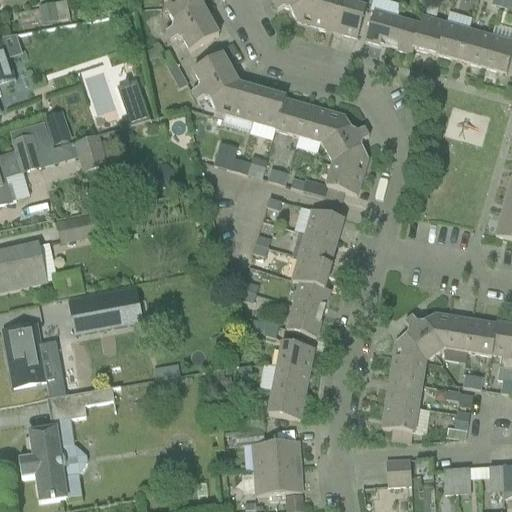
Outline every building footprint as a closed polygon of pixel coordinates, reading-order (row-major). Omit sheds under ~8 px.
[(111,0),(94,0),(103,10),(113,2),(111,0)] [(167,38),(169,42),(208,20),(207,19),(209,19),(208,18),(207,18),(202,9),(171,0),(167,14),(173,27),(172,32),(166,36),(167,38)] [(170,0),(171,0),(202,9),(204,0),(170,0)] [(278,0),(278,2),(272,6),(277,15),(283,12),(289,13),(296,25),(357,43),(366,12),(353,8),(355,0),(343,0),(342,5),(323,0),(278,0)] [(493,0),(491,9),(500,11),(503,0),(493,0)] [(503,0),(500,11),(508,14),(511,2),(506,0),(503,0)] [(39,10),(42,28),(70,22),(66,5),(39,10)] [(365,45),(389,52),(397,22),(373,15),(365,45)] [(183,44),(189,55),(219,39),(208,20),(169,42),(171,45),(177,42),(183,44)] [(389,52),(412,59),(422,22),(421,22),(420,28),(397,22),(389,52)] [(414,53),(436,60),(445,28),(422,22),(412,59),(414,53)] [(437,59),(459,65),(468,35),(445,28),(436,60),(437,60),(437,59)] [(511,33),(493,28),(490,39),(511,44),(511,39),(511,33)] [(459,65),(482,72),(491,41),(468,35),(459,65)] [(482,72),(506,79),(511,58),(511,46),(491,41),(482,72)] [(0,87),(14,83),(5,55),(1,42),(0,42),(0,87)] [(161,60),(179,94),(187,89),(169,55),(161,60)] [(222,58),(193,74),(199,87),(204,95),(235,78),(235,77),(233,78),(222,58)] [(235,78),(204,95),(208,103),(213,111),(215,115),(217,115),(225,118),(230,119),(235,103),(239,89),(234,79),(235,78)] [(137,84),(117,91),(127,122),(120,125),(122,132),(149,124),(142,105),(143,104),(137,84)] [(198,92),(192,96),(197,106),(205,102),(208,103),(204,95),(199,87),(198,92)] [(235,103),(230,119),(253,126),(262,95),(239,89),(235,103)] [(262,95),(253,126),(276,133),(285,102),(262,95)] [(276,133),(276,135),(299,142),(307,111),(285,104),(286,102),(285,102),(276,133)] [(307,111),(299,142),(322,148),(331,117),(307,111)] [(331,117),(322,148),(327,158),(357,142),(352,134),(345,121),(331,117)] [(358,135),(352,134),(357,142),(361,150),(363,144),(369,141),(367,137),(366,137),(366,136),(364,132),(358,135)] [(0,210),(13,206),(5,180),(22,176),(22,177),(41,171),(32,140),(13,146),(16,156),(0,160),(0,210)] [(53,153),(37,158),(41,171),(42,172),(79,161),(83,176),(107,169),(104,159),(109,157),(105,144),(100,145),(99,140),(53,153)] [(357,142),(327,158),(333,168),(364,177),(368,162),(361,150),(357,142)] [(230,175),(247,180),(250,168),(234,163),(237,152),(220,148),(213,170),(230,175)] [(158,168),(155,177),(156,185),(163,192),(171,190),(175,182),(171,171),(167,166),(158,168)] [(327,189),(326,192),(344,197),(357,200),(364,177),(333,168),(327,189)] [(268,186),(285,191),(288,178),(271,173),(268,186)] [(314,186),(310,197),(342,207),(344,197),(326,192),(327,189),(314,186)] [(502,216),(511,219),(511,194),(509,193),(502,216)] [(267,212),(279,215),(281,206),(269,203),(267,212)] [(305,239),(336,248),(343,224),(312,215),(305,239)] [(511,219),(502,216),(495,240),(511,244),(511,219)] [(61,247),(97,239),(94,220),(57,228),(61,247)] [(330,270),(336,248),(305,239),(299,262),(330,271),(330,270)] [(256,249),(268,253),(270,245),(258,241),(256,249)] [(253,258),(265,261),(268,253),(256,249),(253,258)] [(37,250),(0,258),(0,296),(45,286),(37,250)] [(324,294),(331,271),(330,270),(330,271),(299,262),(292,285),(299,288),(300,287),(324,294)] [(56,277),(52,278),(54,284),(58,305),(80,301),(79,298),(85,297),(80,272),(56,277)] [(244,296),(256,299),(258,291),(246,287),(244,296)] [(293,310),(323,319),(330,295),(324,294),(300,287),(299,288),(293,310)] [(136,294),(68,306),(74,340),(142,327),(136,294)] [(241,304),(253,308),(256,299),(244,296),(241,304)] [(286,334),(316,342),(323,319),(293,310),(286,334)] [(423,327),(416,332),(434,359),(444,352),(449,321),(448,321),(434,319),(433,320),(424,326),(423,327)] [(409,323),(404,327),(408,332),(407,338),(416,332),(423,327),(417,326),(413,320),(409,323)] [(449,321),(444,352),(467,356),(472,325),(449,321)] [(251,336),(274,343),(279,332),(254,324),(251,336)] [(472,325),(467,356),(491,360),(492,360),(492,358),(491,358),(496,329),(495,329),(491,328),(472,325)] [(496,329),(491,358),(492,358),(501,360),(499,371),(511,373),(511,328),(497,326),(496,326),(495,329),(496,329)] [(34,388),(57,383),(50,344),(38,346),(35,330),(4,336),(15,391),(34,388)] [(396,346),(394,360),(425,365),(434,359),(416,332),(407,338),(396,346)] [(277,371),(309,377),(313,353),(282,347),(277,371)] [(394,361),(390,384),(422,389),(425,365),(394,360),(394,361)] [(177,368),(153,372),(155,385),(180,381),(177,368)] [(238,372),(240,381),(252,379),(250,370),(238,372)] [(273,395),(304,401),(309,377),(277,371),(273,393),(273,395)] [(463,392),(480,395),(482,382),(465,379),(463,392)] [(390,384),(386,408),(418,414),(422,389),(390,384)] [(503,385),(501,398),(511,399),(511,386),(511,387),(503,385)] [(112,393),(51,404),(55,426),(71,424),(86,421),(84,411),(114,406),(112,396),(112,394),(112,393)] [(268,419),(300,425),(304,401),(273,395),(268,419)] [(445,404),(458,406),(459,397),(447,395),(445,404)] [(460,398),(458,410),(470,412),(472,400),(460,398)] [(386,409),(382,433),(392,434),(412,438),(414,438),(418,414),(386,408),(386,409)] [(456,420),(454,434),(467,436),(469,422),(469,418),(457,416),(456,420)] [(239,426),(239,438),(264,436),(263,425),(239,426)] [(33,461),(19,463),(20,469),(24,468),(25,477),(21,478),(22,484),(36,482),(39,507),(59,504),(67,503),(64,481),(79,479),(80,479),(87,465),(87,460),(76,450),(75,450),(59,453),(56,432),(49,433),(48,433),(43,434),(33,435),(29,436),(33,461)] [(392,434),(391,444),(411,448),(412,438),(392,434)] [(252,449),(254,475),(296,472),(295,463),(300,463),(299,446),(252,449)] [(410,464),(386,466),(387,479),(410,477),(410,464)] [(511,470),(502,471),(503,495),(511,494),(511,470)] [(502,471),(489,472),(490,483),(490,488),(490,496),(503,495),(502,471)] [(254,475),(255,501),(302,497),(301,481),(296,481),(296,472),(254,475)] [(464,473),(456,474),(458,498),(466,497),(470,497),(470,484),(469,473),(465,473),(464,473)] [(445,495),(445,499),(458,498),(456,474),(443,475),(445,495)] [(387,479),(387,492),(411,490),(410,477),(387,479)] [(511,494),(503,496),(503,504),(511,500),(511,494)] [(284,501),(284,511),(302,511),(302,500),(284,501)]
